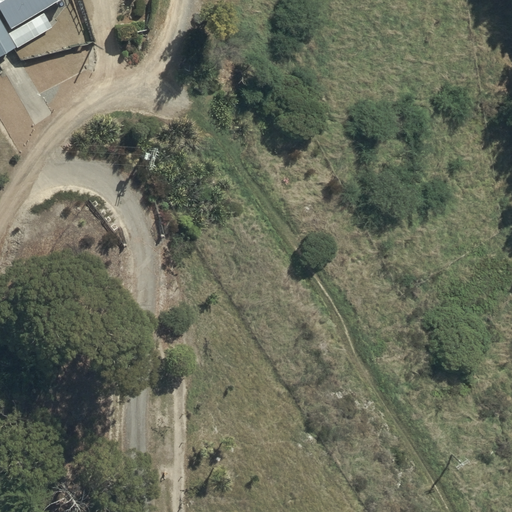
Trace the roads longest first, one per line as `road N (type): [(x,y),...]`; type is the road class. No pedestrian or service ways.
road 1 (track): [(164,87),(223,140),(450,511)]
road 2 (unclassified): [(0,214),(84,102),(164,87)]
